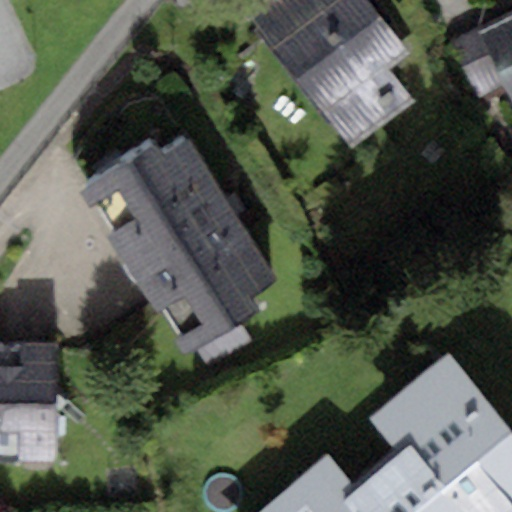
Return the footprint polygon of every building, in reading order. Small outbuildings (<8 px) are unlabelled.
[(426,51),(384,0),(291,0),(258,27),(338,124),(426,51)] [(511,30),(494,39),(511,75),(511,30)] [(176,129),(87,194),(206,354),(295,289),(176,129)] [(60,344),(0,345),(0,475),(63,474),(60,344)] [(511,511),(511,425),(462,368),(294,511),(511,511)]
